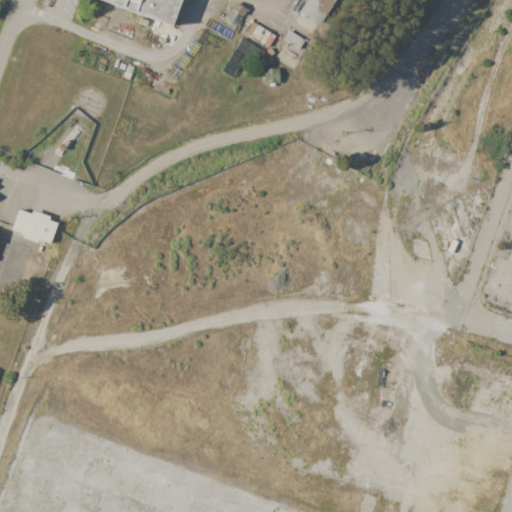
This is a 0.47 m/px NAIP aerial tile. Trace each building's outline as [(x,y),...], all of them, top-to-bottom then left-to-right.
[(96,0),(168,25),(176,0),(96,0)] [(305,0),(293,20),(313,33),(335,0),(305,0)] [(234,3),(223,21),(234,27),(245,9),(234,3)] [(175,16),(180,17),(177,26),(172,24),(175,16)] [(252,22),(245,33),(266,46),(273,35),(252,22)] [(287,30),(281,40),(297,49),(303,39),(287,30)] [(242,37),(221,69),(232,77),(247,55),(257,61),(263,51),(242,37)] [(74,51),(83,55),(79,64),(70,61),(74,51)] [(263,68),(263,82),(279,82),(279,68),(263,68)] [(170,77),(178,82),(173,91),(164,86),(170,77)] [(59,157),(53,152),(76,125),(82,130),(59,157)] [(61,169),(74,174),(72,179),(59,174),(61,169)] [(18,209),(30,214),(32,210),(49,217),(48,220),(57,223),(50,244),(37,240),(36,243),(22,238),(22,235),(10,231),(18,209)]
